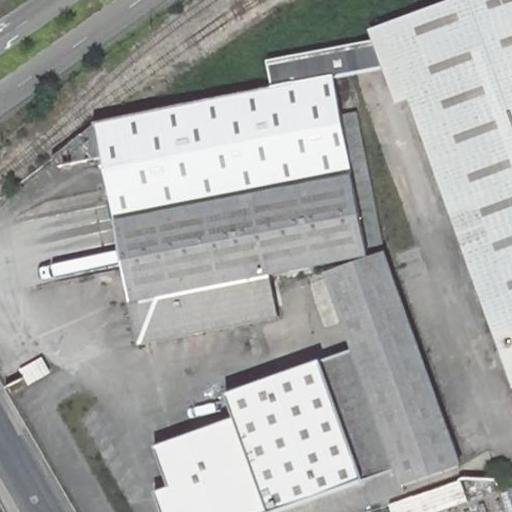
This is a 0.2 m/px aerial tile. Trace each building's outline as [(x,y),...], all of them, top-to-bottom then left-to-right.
[(511,0),(443,0),(386,22),(391,35),(400,60),(511,372),(511,0)] [(400,60),(391,35),(274,59),(280,84),(341,72),(400,60)] [(393,251),(364,109),(349,111),(341,72),(280,84),(104,120),(48,164),(48,171),(108,159),(143,346),(284,317),(276,274),(393,251)] [(362,351),(233,394),(242,418),(159,447),(170,478),(175,476),(179,487),(160,494),(166,511),(360,511),(411,494),(408,484),(467,464),(393,251),(334,271),(362,351)] [(43,356),(23,368),(31,382),(52,370),(43,356)]
